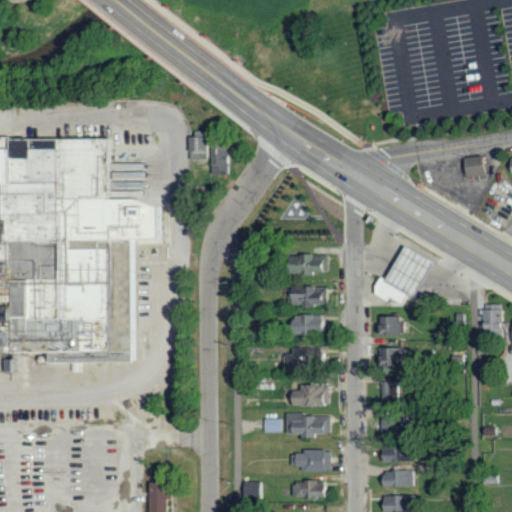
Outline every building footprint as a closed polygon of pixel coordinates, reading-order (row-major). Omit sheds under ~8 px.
[(0,145),(10,145),(10,135),(117,133),(118,202),(75,203),(76,234),(139,233),(141,364),(48,365),(48,353),(1,354),(0,303),(13,303),(13,292),(0,292),(0,145)] [(233,144),(213,145),(213,136),(194,137),(194,159),(215,158),(215,175),(234,174),(233,144)] [(492,175),(491,156),(468,157),(469,176),(492,175)] [(388,279),(409,244),(438,261),(417,296),(410,292),(403,303),(387,294),(394,282),(388,279)] [(331,254),(304,258),(307,274),(333,270),(331,254)] [(300,305),(333,306),(334,287),(300,286),(300,305)] [(510,337),(510,309),(501,310),(501,304),(487,305),(488,338),(510,337)] [(299,335),(333,334),(333,315),(298,316),(299,335)] [(385,317),(385,335),(406,334),(406,316),(385,317)] [(327,368),(327,347),(294,348),(294,368),(327,368)] [(383,348),(383,366),(407,366),(407,348),(383,348)] [(400,381),(383,381),(383,400),(401,399),(400,381)] [(333,406),(334,385),(306,384),(306,391),(296,391),(296,405),(333,406)] [(336,415),(292,414),(292,433),(310,433),(310,438),(322,438),(323,434),(336,434),(336,415)] [(405,415),(397,414),(397,417),(388,417),(387,437),(404,438),(405,415)] [(269,432),(286,432),(286,419),(269,419),(269,432)] [(391,462),(420,461),(419,445),(391,446),(391,462)] [(308,471),(336,472),(337,451),(294,451),(294,466),(308,466),(308,471)] [(417,470),(385,471),(386,487),(418,486),(417,470)] [(152,480),(149,511),(158,511),(168,511),(171,481),(152,480)] [(334,481),(293,482),(293,498),(334,497),(334,481)] [(421,511),(421,495),(387,495),(387,511),(421,511)]
